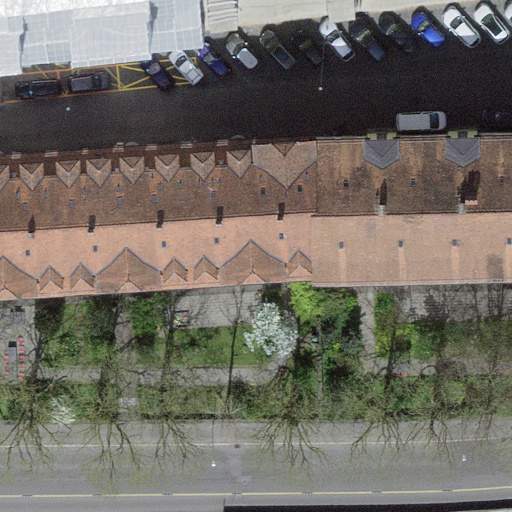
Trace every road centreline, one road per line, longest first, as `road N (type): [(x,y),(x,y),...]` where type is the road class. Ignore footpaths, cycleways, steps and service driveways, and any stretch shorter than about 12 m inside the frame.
road 1 (residential): [(0,111),(511,73)]
road 2 (residential): [(511,470),(0,480)]
